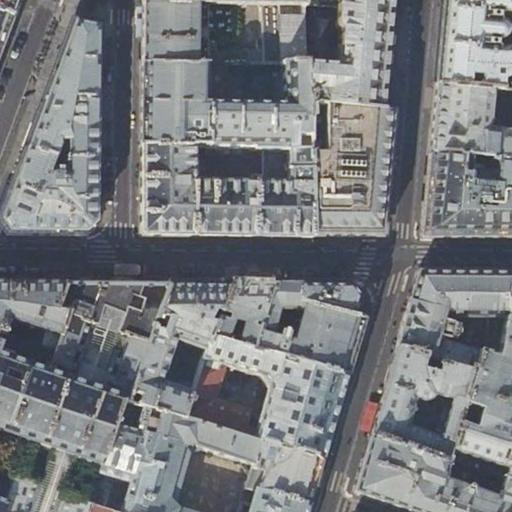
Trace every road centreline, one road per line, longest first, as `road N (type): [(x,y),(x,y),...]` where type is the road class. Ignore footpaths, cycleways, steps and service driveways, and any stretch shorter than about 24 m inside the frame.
road 1 (residential): [(0,256),(395,257)]
road 2 (residential): [(328,509),(395,257)]
road 3 (residential): [(395,257),(422,0)]
road 4 (residential): [(48,0),(0,129)]
